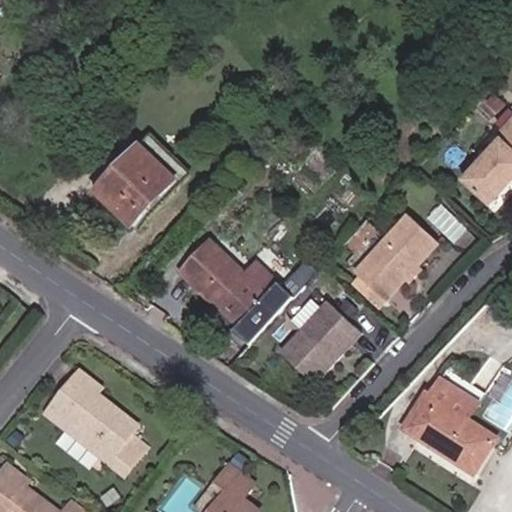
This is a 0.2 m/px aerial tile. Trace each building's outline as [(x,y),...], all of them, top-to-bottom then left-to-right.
[(511,200),(511,131),(510,134),(511,136),(511,144),(475,183),(504,209),(511,200)] [(131,165),(104,196),(142,230),(184,183),(170,170),(179,161),(154,139),(145,149),(131,165)] [(131,165),(145,149),(140,145),(126,161),(131,165)] [(193,173),(179,161),(170,170),(184,183),(193,173)] [(408,277),(419,265),(441,242),(412,216),(359,274),(363,277),(355,285),(380,308),(408,277)] [(220,242),(190,275),(230,311),(224,323),(242,332),(245,329),(260,341),(303,294),(266,260),(254,273),(220,242)] [(408,277),(412,280),(423,268),(419,265),(408,277)] [(285,357),(318,385),(364,332),(357,326),(346,316),(332,304),(285,357)] [(366,316),(355,306),(346,316),(357,326),(366,316)] [(511,370),(505,366),(489,393),(502,401),(492,418),(511,430),(511,370)] [(86,408),(98,395),(79,379),(68,392),(86,408)] [(491,404),(450,379),(415,435),(486,481),(510,439),(480,422),(491,404)] [(121,449),(138,428),(98,395),(86,408),(68,392),(49,414),(124,476),(136,462),(121,449)] [(27,486),(29,483),(9,465),(0,475),(0,486),(14,499),(27,486)] [(267,487),(241,469),(229,485),(238,491),(221,511),(275,511),(258,501),(267,487)] [(83,511),(75,505),(68,511),(55,511),(27,486),(14,499),(0,486),(0,511),(83,511)]
